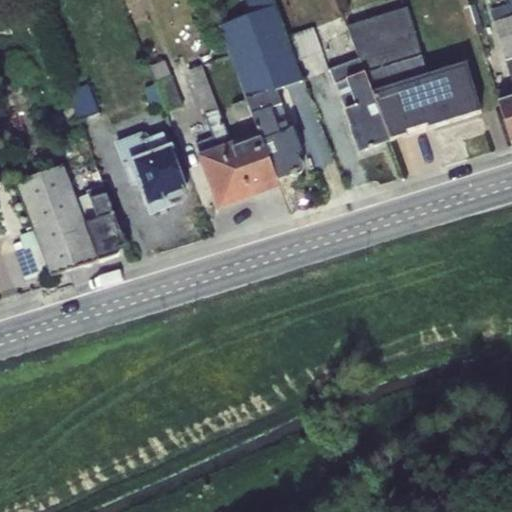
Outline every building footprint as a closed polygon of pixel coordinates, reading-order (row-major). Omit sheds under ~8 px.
[(246,0),(253,16),(276,7),(273,0),(246,0)] [(253,16),(220,28),(246,100),(276,90),(303,80),(276,7),(253,16)] [(376,71),(384,89),(427,76),(408,8),(348,26),(360,58),(366,73),(367,75),(376,71)] [(506,60),(511,79),(511,17),(494,22),(505,61),(506,60)] [(314,27),(289,36),(298,61),(323,53),(314,27)] [(366,73),(360,58),(330,70),(346,111),(357,107),(347,81),(366,73)] [(165,60),(149,67),(155,84),(163,104),(167,113),(184,107),(173,78),(165,60)] [(384,89),(374,92),(392,141),(407,136),(406,132),(429,125),(430,129),(480,112),(466,64),(427,76),(384,89)] [(202,66),(188,71),(204,114),(214,137),(199,143),(202,156),(231,144),(202,66)] [(367,75),(374,92),(384,89),(376,71),(367,75)] [(367,75),(366,73),(347,81),(357,107),(346,111),(345,112),(351,130),(360,154),(392,143),(392,141),(374,92),(367,75)] [(89,84),(68,91),(78,121),(100,113),(89,84)] [(163,104),(155,84),(144,88),(152,109),(163,104)] [(276,90),(246,100),(252,116),(259,134),(261,138),(278,181),(295,175),(299,172),(302,167),(302,161),(300,153),(301,152),(293,130),(281,135),(271,110),(282,106),(276,90)] [(252,116),(246,100),(233,105),(238,121),(252,116)] [(511,100),(500,104),(511,143),(511,100)] [(132,187),(139,184),(132,164),(169,150),(164,132),(147,138),(146,134),(142,136),(142,135),(117,144),(132,187)] [(281,190),(278,181),(261,138),(259,134),(231,144),(202,156),(199,157),(219,212),(281,190)] [(1,140),(16,184),(32,178),(16,135),(1,140)] [(169,150),(132,164),(139,184),(151,215),(175,207),(174,205),(182,203),(184,192),(187,191),(173,148),(169,150)] [(32,178),(16,184),(51,277),(98,262),(85,224),(76,199),(63,166),(32,178)] [(91,201),(107,196),(105,185),(87,192),(88,195),(76,199),(85,224),(98,220),(91,201)] [(98,220),(85,224),(98,262),(115,257),(116,256),(118,256),(119,255),(119,254),(120,252),(119,251),(119,249),(125,246),(108,195),(107,196),(91,201),(98,220)]
